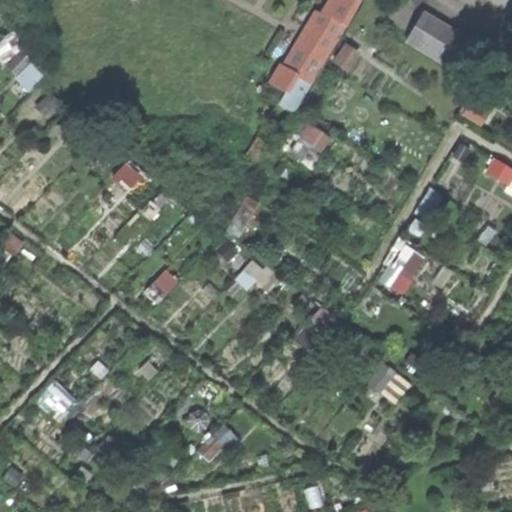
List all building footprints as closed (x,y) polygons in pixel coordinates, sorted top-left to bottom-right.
[(277,107),(289,115),(357,1),(355,0),(327,0),(319,14),(310,7),(264,81),(284,94),(277,107)] [(450,73),(467,46),(444,31),(418,14),(401,41),(450,73)] [(23,74),(34,89),(51,76),(40,61),(23,74)] [(475,102),(468,112),(486,125),(493,115),(475,102)] [(306,140),(328,147),(333,132),(311,125),(306,140)] [(254,173),(268,149),(253,140),(239,164),(254,173)] [(511,163),(499,156),(492,170),(511,180),(511,163)] [(415,292),(423,266),(392,257),(385,283),(415,292)] [(376,381),(400,402),(417,385),(393,363),(376,381)]
